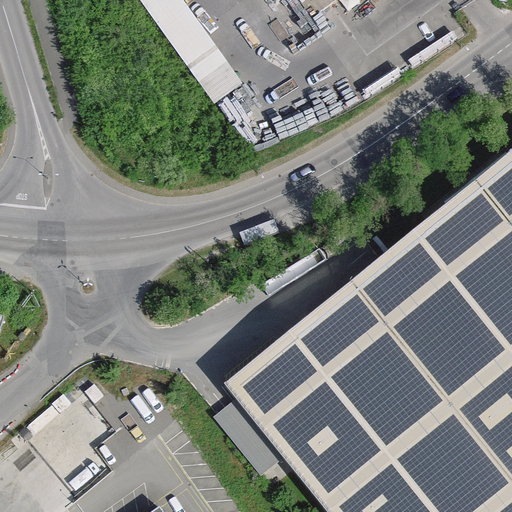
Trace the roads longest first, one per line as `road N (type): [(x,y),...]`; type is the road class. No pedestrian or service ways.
road 1 (secondary): [(48,240),(151,234),(281,195),(334,168),(511,43)]
road 2 (unclassified): [(1,0),(43,146),(48,240)]
